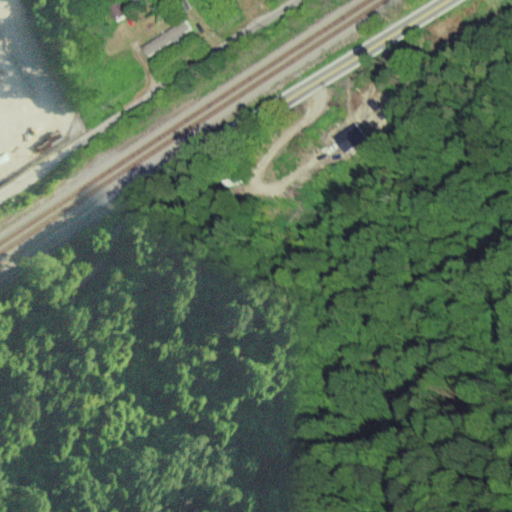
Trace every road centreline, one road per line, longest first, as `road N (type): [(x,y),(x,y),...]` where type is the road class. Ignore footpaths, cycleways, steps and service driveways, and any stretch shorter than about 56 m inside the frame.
road 1 (secondary): [(447,0),(0,279)]
road 2 (residential): [(0,208),(306,0)]
road 3 (residential): [(119,206),(91,277),(0,337)]
